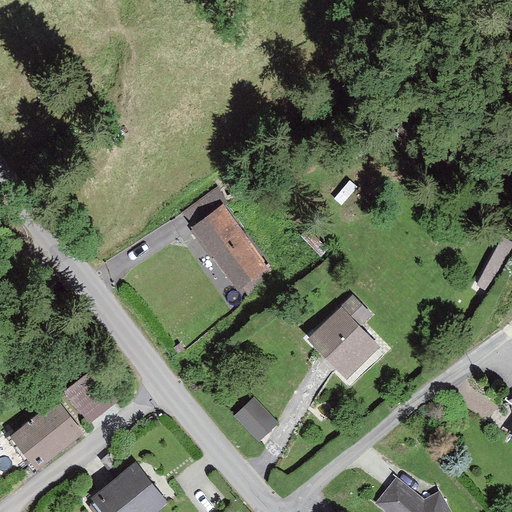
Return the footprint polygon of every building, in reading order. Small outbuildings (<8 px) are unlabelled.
[(241,238),(238,241),(217,216),(230,205),(218,190),(185,216),(241,286),(264,267),(241,238)] [(511,244),(511,243),(500,237),(476,284),(488,291),(511,244)] [(352,292),(305,340),(348,381),(380,349),(359,328),(373,313),(352,292)] [(94,371),(70,392),(93,418),(117,397),(94,371)] [(44,456),(86,426),(65,398),(24,428),(44,456)] [(238,414),(260,437),(276,422),(254,399),(238,414)] [(136,469),(93,504),(98,511),(144,511),(160,499),(136,469)] [(397,476),(375,505),(384,511),(450,511),(438,492),(425,499),(397,476)]
